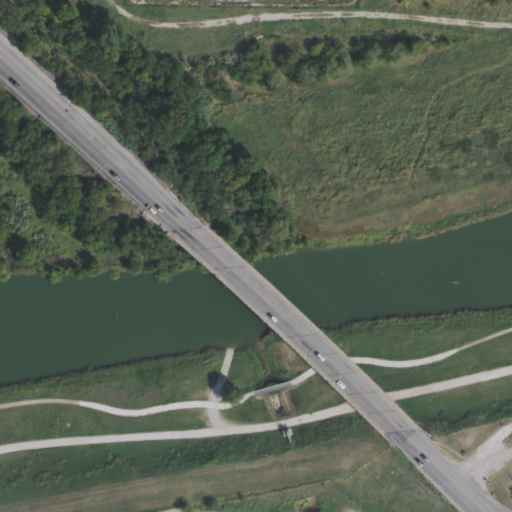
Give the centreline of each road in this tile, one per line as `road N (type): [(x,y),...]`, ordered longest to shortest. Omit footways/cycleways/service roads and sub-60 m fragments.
road 1 (primary): [(400,432),(184,228)]
road 2 (primary): [(184,228),(0,56)]
